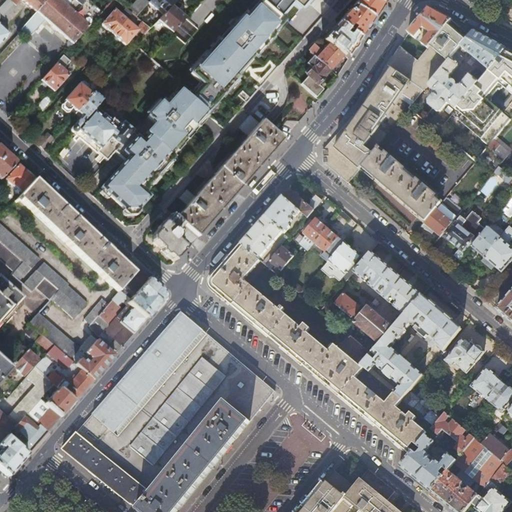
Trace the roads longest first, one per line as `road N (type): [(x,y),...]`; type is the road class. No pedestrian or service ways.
road 1 (residential): [(128,244),(342,0)]
road 2 (residential): [(511,342),(294,154)]
road 3 (tertiary): [(179,294),(42,453)]
road 4 (tertiary): [(407,0),(353,84),(294,154)]
road 5 (tertiary): [(294,154),(179,294)]
road 6 (residential): [(128,244),(0,123)]
road 7 (residential): [(295,398),(179,294)]
road 8 (residential): [(201,511),(295,398)]
